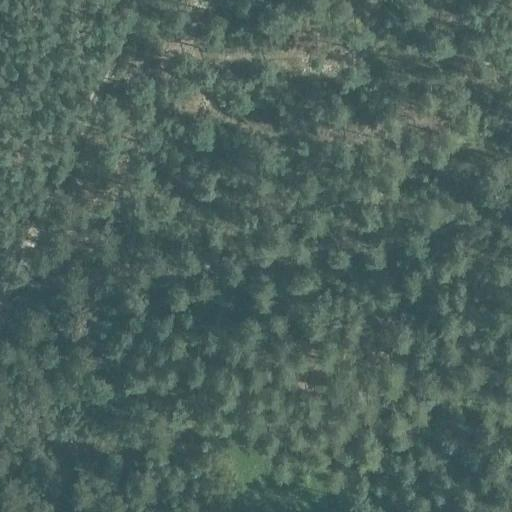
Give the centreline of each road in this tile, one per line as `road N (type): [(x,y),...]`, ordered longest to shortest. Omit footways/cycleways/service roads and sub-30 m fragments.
road 1 (track): [(511,183),(411,241),(117,280),(0,282)]
road 2 (track): [(131,0),(0,320)]
